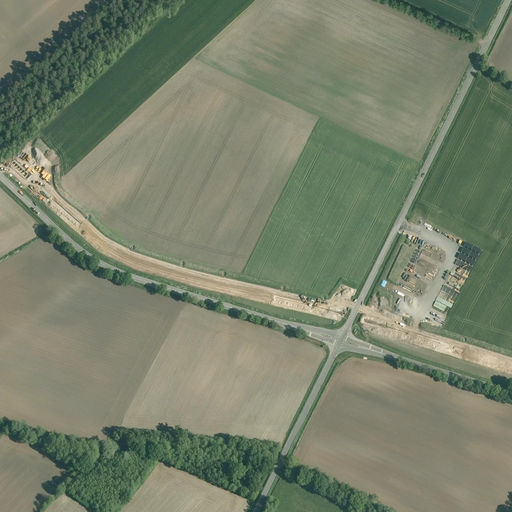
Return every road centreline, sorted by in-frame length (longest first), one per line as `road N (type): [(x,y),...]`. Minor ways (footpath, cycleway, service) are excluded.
road 1 (tertiary): [(341,340),(110,268),(68,241),(0,175)]
road 2 (secondary): [(509,0),(341,340)]
road 3 (secondary): [(255,511),(341,340)]
road 4 (tertiary): [(511,392),(341,340)]
